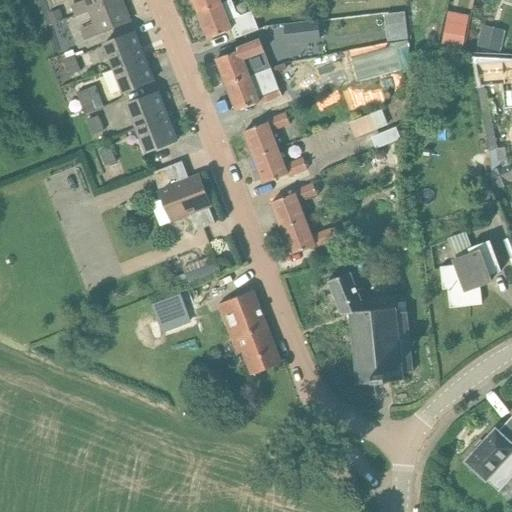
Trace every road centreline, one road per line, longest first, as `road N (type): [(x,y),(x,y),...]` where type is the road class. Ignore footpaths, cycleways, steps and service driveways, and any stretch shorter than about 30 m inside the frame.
road 1 (residential): [(407,443),(341,418),(309,391),(159,0)]
road 2 (tertiary): [(407,443),(434,408),(511,354)]
